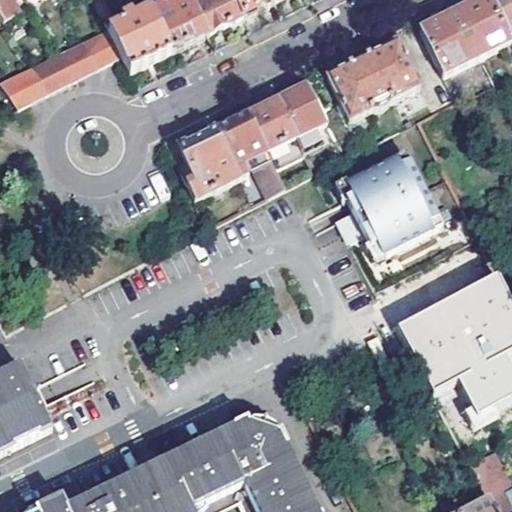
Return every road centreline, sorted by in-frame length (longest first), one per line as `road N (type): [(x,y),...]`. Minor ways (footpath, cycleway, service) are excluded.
road 1 (residential): [(390,0),(131,128)]
road 2 (residential): [(77,110),(56,145),(78,180),(99,184),(127,169),(131,128)]
